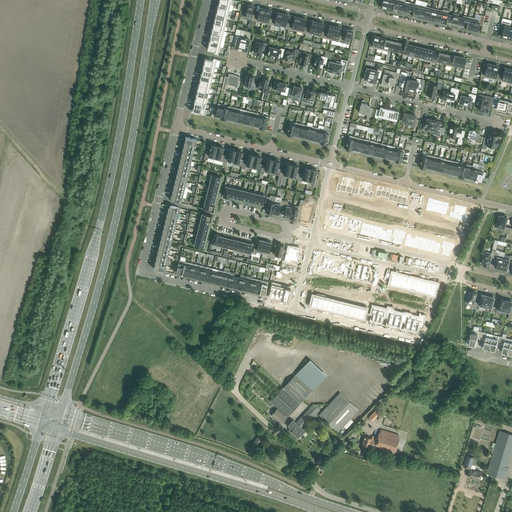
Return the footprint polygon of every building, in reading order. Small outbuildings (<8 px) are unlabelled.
[(415,0),(415,3),(412,15),(418,16),(421,5),(421,1),(417,0),(415,0)] [(217,7),(229,10),(230,5),(219,2),(217,7)] [(252,25),(253,21),(255,14),(252,14),(254,6),(251,6),(251,5),(247,4),(246,8),(247,8),(245,14),(243,13),(242,18),(244,18),(244,19),(245,19),(250,20),(249,24),(252,25)] [(421,5),(418,16),(423,18),(426,6),(421,5)] [(426,6),(423,18),(429,19),(432,8),(431,7),(431,8),(426,6)] [(217,7),(217,10),(216,12),(228,15),(229,10),(217,7)] [(258,15),(255,14),(253,21),(256,21),(256,22),(257,22),(262,23),(265,8),(262,8),(260,8),(258,15)] [(265,8),(262,23),(267,24),(268,25),(268,24),(271,25),(272,19),(269,18),(271,10),(269,10),(269,9),(265,8)] [(432,8),(429,19),(434,21),(437,9),(432,8)] [(437,9),(434,21),(440,22),(443,10),(442,10),(437,9)] [(443,10),(440,22),(446,23),(448,14),(449,10),(448,10),(443,9),(442,10),(443,10)] [(216,13),(215,15),(215,17),(214,17),(214,18),(226,20),(228,15),(216,12),(216,13)] [(275,19),(272,19),(271,25),(273,26),(274,26),(279,27),(283,13),(279,12),(279,13),(277,12),(275,19)] [(283,13),(279,27),(285,29),(288,29),(290,23),(287,22),(288,15),(286,14),(283,13)] [(474,18),(471,30),(477,31),(479,24),(482,25),(485,16),(484,16),(481,15),(479,19),(474,18)] [(297,32),(300,17),(297,16),(297,17),(294,16),(292,24),(290,23),(288,29),(291,30),(296,31),(296,32),(297,32)] [(304,18),(300,17),(297,32),(297,31),(302,33),(305,34),(307,27),(304,26),(306,19),(303,18),(304,18)] [(468,17),(466,28),(471,30),(474,18),(469,17),(468,17)] [(215,18),(214,20),(214,23),(213,23),(225,26),(226,20),(214,18),(215,18)] [(307,27),(305,34),(308,34),(309,35),(309,32),(315,33),(318,21),(314,20),(314,21),(312,20),(310,28),(307,27)] [(321,22),(318,21),(315,33),(320,35),(319,37),(320,37),(323,38),(324,31),(321,31),(323,23),(321,23),(321,22)] [(503,38),(506,39),(510,24),(505,23),(504,23),(501,22),(500,29),(503,29),(501,37),(503,37),(503,38)] [(213,23),(213,26),(212,28),(224,31),(225,26),(213,23)] [(331,40),(335,25),(331,25),(329,25),(327,32),(324,31),(323,38),(326,39),(331,40)] [(338,26),(335,25),(331,40),(332,40),(337,41),(337,42),(337,41),(340,42),(342,36),(339,35),(341,28),(338,27),(338,26)] [(212,28),(212,31),(211,33),(210,33),(223,36),(224,31),(212,28)] [(241,30),(236,29),(232,45),(235,45),(235,48),(238,49),(241,50),(247,51),(248,44),(249,44),(250,41),(249,41),(250,39),(239,37),(241,30)] [(342,36),(340,42),(343,43),(349,44),(352,33),(352,34),(353,30),(350,29),(349,30),(346,29),(345,36),(342,36)] [(211,34),(210,39),(221,41),(223,36),(210,33),(211,34)] [(376,49),(377,49),(379,37),(374,36),(371,47),(376,48),(376,49)] [(382,50),(385,38),(379,37),(377,49),(382,50)] [(208,44),(220,47),(221,41),(210,39),(208,44)] [(257,54),(261,55),(262,50),(266,50),(268,44),(267,44),(268,44),(260,42),(256,42),(253,52),(254,52),(257,53),(257,54)] [(403,52),(402,55),(403,55),(408,56),(411,45),(405,43),(405,44),(403,53),(403,52)] [(218,54),(220,47),(208,44),(207,49),(211,50),(211,51),(213,52),(213,51),(215,51),(214,54),(218,54)] [(413,58),(416,46),(411,45),(408,56),(413,57),(413,58)] [(422,47),(416,46),(413,58),(414,58),(419,59),(420,57),(422,47)] [(271,57),(271,58),(275,59),(275,58),(278,59),(279,56),(282,57),(284,49),(281,48),(280,50),(269,47),(267,56),(271,57)] [(287,51),(285,60),(290,62),(290,60),(293,61),(294,55),(298,56),(299,50),(295,49),(295,51),(293,50),(292,52),(287,51)] [(433,50),(427,49),(425,58),(425,60),(425,61),(425,60),(430,62),(433,50)] [(433,50),(430,62),(436,63),(437,61),(436,61),(438,52),(439,52),(433,50)] [(298,64),(302,65),(302,66),(305,67),(307,59),(310,60),(311,54),(305,53),(305,55),(301,54),(298,64)] [(446,63),(446,66),(451,67),(452,64),(451,64),(454,56),(453,56),(448,55),(446,63)] [(319,69),(321,69),(321,68),(321,66),(322,66),(322,65),(326,66),(328,57),(321,56),(320,58),(316,57),(315,61),(314,63),(313,67),(314,68),(314,69),(318,70),(318,69),(319,69)] [(462,70),(465,58),(459,57),(457,66),(457,68),(462,69),(462,70)] [(203,64),(215,67),(219,68),(220,61),(217,60),(217,59),(213,58),(213,61),(211,60),(211,59),(209,59),(209,60),(205,59),(203,64)] [(341,71),(345,72),(347,61),(341,59),(340,64),(329,61),(328,67),(328,68),(327,71),(328,71),(327,72),(331,73),(332,72),(340,74),(341,71)] [(383,65),(378,63),(376,69),(375,70),(367,68),(366,71),(365,71),(364,75),(365,75),(364,79),(369,80),(369,81),(375,83),(375,82),(376,82),(379,70),(382,70),(383,65)] [(489,64),(487,63),(485,71),(482,70),(480,76),(483,77),(484,77),(489,78),(489,79),(493,64),(489,63),(489,64)] [(202,69),(214,72),(215,67),(203,64),(202,69)] [(496,65),(493,64),(489,79),(495,80),(494,80),(495,80),(498,81),(499,74),(496,74),(498,66),(496,66),(496,65)] [(499,74),(498,81),(501,81),(501,82),(501,81),(506,83),(510,68),(507,67),(506,68),(504,68),(502,75),(499,74)] [(212,77),(214,72),(202,69),(201,74),(200,74),(200,75),(212,77)] [(382,85),(386,86),(386,85),(391,86),(391,83),(393,84),(394,82),(397,83),(399,73),(390,71),(389,75),(384,73),(381,84),(382,84),(382,85)] [(401,71),(399,81),(401,82),(400,85),(401,85),(400,89),(402,89),(402,90),(405,91),(406,90),(409,91),(411,80),(405,79),(407,73),(401,71)] [(221,89),(224,90),(225,90),(227,84),(236,87),(236,88),(237,87),(238,87),(239,81),(240,77),(236,76),(236,75),(231,74),(231,75),(229,75),(228,74),(228,77),(225,76),(221,89)] [(253,83),(253,80),(254,76),(250,75),(251,74),(247,74),(246,74),(244,84),(247,85),(246,88),(254,90),(254,91),(256,83),(255,83),(253,83)] [(211,83),(212,77),(200,75),(201,75),(200,80),(199,80),(211,83)] [(267,86),(268,84),(267,84),(268,80),(262,78),(261,82),(259,81),(257,87),(260,88),(259,89),(264,90),(263,93),(269,94),(271,87),(267,86)] [(411,80),(409,91),(416,93),(417,90),(418,88),(422,89),(424,80),(417,78),(416,82),(411,80)] [(200,80),(199,82),(198,85),(210,88),(211,83),(199,80),(200,80)] [(286,84),(279,82),(279,81),(276,80),(276,81),(275,81),(273,89),(278,91),(279,90),(281,90),(280,94),(287,95),(289,88),(285,87),(286,84)] [(440,91),(441,84),(438,83),(437,83),(438,83),(437,85),(430,84),(427,95),(428,96),(428,97),(431,97),(431,96),(435,97),(436,90),(440,91)] [(197,90),(209,93),(210,88),(198,85),(197,90)] [(293,89),(290,88),(288,95),(292,96),(292,95),(300,97),(302,88),(301,88),(302,87),(298,86),(297,87),(294,86),(293,89)] [(446,100),(448,101),(449,101),(449,100),(450,100),(453,100),(454,99),(456,99),(457,99),(459,89),(451,88),(450,93),(443,91),(441,100),(446,101),(446,100)] [(303,94),(302,99),(309,101),(309,99),(314,100),(316,91),(315,91),(315,90),(312,89),(311,90),(308,89),(307,94),(303,94)] [(196,96),(207,98),(209,93),(197,90),(196,96)] [(334,102),(335,101),(336,96),(331,95),(321,92),(320,95),(317,95),(317,97),(319,98),(325,100),(326,100),(325,101),(329,102),(328,107),(333,108),(335,108),(335,109),(337,102),(334,102)] [(469,94),(468,97),(461,95),(460,99),(459,99),(459,102),(459,103),(460,103),(460,104),(463,105),(463,104),(470,106),(471,101),(474,102),(476,95),(469,94)] [(497,106),(497,107),(497,109),(498,110),(505,111),(507,111),(507,112),(508,112),(508,111),(511,112),(511,108),(511,102),(508,101),(499,99),(500,96),(497,96),(498,94),(495,94),(492,105),(497,106)] [(484,106),(487,106),(487,107),(490,108),(493,97),(486,95),(485,99),(478,97),(476,107),(476,108),(479,109),(480,108),(483,109),(484,106)] [(207,98),(196,96),(195,96),(196,96),(194,101),(206,104),(207,98)] [(365,103),(365,102),(365,101),(365,100),(364,100),(363,100),(362,100),(361,101),(360,105),(360,106),(359,112),(367,114),(366,120),(370,121),(374,108),(370,108),(370,106),(366,105),(367,103),(366,103),(365,103)] [(194,101),(193,106),(205,109),(206,104),(194,101)] [(220,118),(224,105),(218,103),(215,116),(220,117),(220,118)] [(224,105),(220,118),(226,119),(229,106),(229,107),(224,106),(224,105)] [(193,106),(192,109),(191,109),(191,110),(191,111),(192,112),(203,114),(205,109),(193,106)] [(226,118),(232,120),(235,107),(229,106),(226,119),(226,118)] [(232,120),(237,121),(240,109),(235,107),(232,120)] [(378,116),(386,118),(389,108),(384,107),(384,108),(380,107),(379,110),(376,109),(374,117),(378,118),(378,116)] [(389,108),(386,118),(396,121),(399,111),(393,110),(394,109),(389,108)] [(240,109),(237,121),(243,123),(246,110),(240,109)] [(243,123),(248,124),(251,111),(246,110),(243,123)] [(248,124),(254,125),(257,113),(251,111),(248,124)] [(259,128),(263,114),(257,113),(254,125),(259,127),(259,128)] [(412,115),(412,114),(408,113),(407,114),(404,113),(402,121),(411,123),(411,125),(417,126),(418,119),(415,119),(416,116),(412,115)] [(263,114),(259,128),(265,129),(266,124),(267,124),(267,120),(268,117),(268,116),(262,115),(263,114)] [(427,130),(431,131),(434,119),(430,118),(430,119),(427,118),(426,123),(425,123),(425,125),(421,124),(419,130),(426,132),(427,130)] [(437,120),(434,119),(431,131),(434,131),(433,134),(440,136),(441,130),(438,130),(439,126),(439,125),(440,122),(436,121),(437,120)] [(287,134),(292,136),(295,122),(295,123),(290,122),(289,124),(289,126),(288,126),(287,129),(288,129),(287,134)] [(301,124),(295,122),(292,136),(293,136),(293,135),(298,136),(301,124)] [(301,124),(298,136),(304,137),(307,125),(301,124)] [(451,124),(451,127),(450,127),(449,131),(450,131),(449,136),(455,137),(458,137),(457,143),(461,145),(465,131),(461,130),(462,128),(458,127),(458,126),(457,126),(457,125),(453,124),(453,125),(451,124)] [(307,125),(304,137),(309,139),(312,126),(307,125)] [(312,126),(309,139),(315,140),(318,128),(312,126)] [(318,128),(315,140),(320,141),(323,130),(323,129),(318,128)] [(320,141),(320,142),(326,144),(327,141),(328,140),(327,140),(329,132),(329,131),(323,130),(320,141)] [(474,130),(473,130),(472,130),(472,131),(469,130),(467,138),(467,139),(469,139),(469,138),(472,139),(472,138),(475,139),(474,142),(481,143),(483,137),(479,136),(479,133),(475,132),(475,131),(475,130),(474,130)] [(498,138),(499,136),(498,136),(498,135),(495,134),(494,135),(489,134),(488,138),(487,140),(483,140),(481,148),(482,148),(481,148),(486,149),(487,145),(496,148),(497,145),(498,145),(499,139),(498,138)] [(348,138),(347,140),(346,143),(345,149),(351,150),(354,136),(353,136),(353,137),(349,136),(349,137),(348,138)] [(359,138),(354,136),(351,150),(351,149),(356,150),(359,138)] [(186,140),(185,142),(196,145),(197,140),(186,137),(185,140),(186,140)] [(365,139),(359,138),(356,150),(362,152),(365,139)] [(362,152),(368,153),(371,141),(365,139),(362,152)] [(376,142),(371,141),(368,153),(373,154),(376,142)] [(373,154),(379,156),(382,143),(376,142),(373,154)] [(387,145),(382,143),(379,156),(384,157),(387,145)] [(209,151),(206,150),(204,157),(214,159),(217,146),(216,146),(216,145),(213,144),(213,145),(211,145),(210,148),(210,149),(209,151)] [(387,145),(384,157),(390,158),(393,146),(387,145)] [(214,159),(223,162),(225,155),(222,154),(223,148),(222,147),(222,146),(219,146),(217,146),(214,159)] [(395,161),(399,147),(393,146),(390,158),(395,160),(395,161)] [(399,147),(395,161),(401,162),(402,157),(403,154),(404,150),(398,148),(399,147)] [(228,156),(225,155),(223,162),(222,164),(226,165),(227,160),(233,161),(236,151),(235,150),(231,149),(230,149),(228,156)] [(232,164),(233,164),(242,166),(244,160),(240,159),(242,152),(241,152),(241,151),(237,150),(237,151),(236,151),(233,161),(232,164)] [(247,160),(244,160),(242,166),(241,168),(245,169),(245,167),(251,168),(255,155),(253,155),(253,154),(250,153),(250,154),(248,154),(247,160)] [(419,167),(425,168),(428,156),(422,154),(421,158),(420,161),(420,162),(419,167)] [(256,156),(255,155),(251,168),(257,170),(257,172),(260,173),(262,164),(259,163),(261,157),(259,156),(256,155),(256,156)] [(428,155),(428,156),(425,168),(425,167),(430,168),(433,156),(428,155)] [(430,168),(436,170),(439,157),(433,156),(430,168)] [(436,170),(441,171),(444,159),(439,157),(436,170)] [(262,164),(260,173),(264,174),(264,172),(270,173),(273,160),(272,159),(269,158),(269,159),(267,158),(265,165),(262,164)] [(273,160),(270,173),(279,175),(281,169),(278,168),(279,161),(278,161),(278,160),(275,159),(275,160),(273,160)] [(441,171),(447,172),(450,160),(444,159),(441,171)] [(447,172),(452,174),(455,161),(450,160),(447,172)] [(458,176),(461,164),(462,163),(455,161),(452,174),(458,175),(458,176)] [(284,170),(281,169),(279,175),(278,178),(279,178),(282,178),(283,176),(289,178),(292,164),(291,164),(291,163),(287,162),(287,163),(286,163),(284,170)] [(293,165),(292,164),(289,178),(298,180),(300,173),(296,173),(298,166),(297,165),(293,164),(293,165)] [(464,177),(467,164),(466,165),(461,164),(458,176),(464,178),(464,177)] [(472,165),(467,164),(464,177),(469,178),(472,165)] [(469,178),(475,179),(478,167),(472,165),(469,178)] [(298,180),(307,182),(311,169),(309,169),(309,168),(306,167),(306,168),(304,167),(303,174),(300,173),(298,180)] [(478,167),(475,179),(474,180),(477,181),(477,179),(481,180),(482,177),(484,177),(485,172),(483,172),(483,169),(478,168),(478,167)] [(311,169),(307,182),(313,184),(313,186),(316,187),(319,178),(315,177),(316,174),(316,175),(316,174),(317,170),(315,170),(315,169),(312,168),(312,169),(311,169)] [(221,177),(211,175),(209,180),(220,183),(221,180),(220,180),(221,177)] [(338,184),(336,190),(339,191),(340,189),(345,190),(348,178),(343,177),(341,184),(338,184)] [(348,178),(345,190),(346,190),(351,191),(350,193),(354,194),(356,188),(353,187),(354,180),(349,179),(349,178),(348,178)] [(356,188),(354,194),(358,195),(358,193),(363,194),(366,183),(360,182),(359,188),(356,188)] [(366,183),(363,194),(369,196),(368,198),(372,199),(374,192),(370,191),(372,184),(371,184),(371,183),(367,182),(367,183),(366,183)] [(226,185),(223,196),(224,196),(229,197),(232,187),(226,185)] [(218,188),(208,186),(206,191),(217,194),(218,191),(217,191),(218,188)] [(240,199),(243,189),(237,188),(234,199),(238,199),(240,199)] [(251,202),(254,192),(248,191),(246,201),(249,202),(249,201),(251,202)] [(259,193),(257,204),(260,205),(260,204),(262,205),(265,195),(259,193)] [(182,197),(172,195),(171,195),(171,198),(172,198),(171,200),(181,203),(182,197)] [(272,213),(275,201),(269,199),(270,197),(267,196),(265,202),(268,203),(266,212),(268,212),(268,213),(271,214),(271,213),(272,213)] [(204,203),(215,205),(215,202),(214,202),(215,199),(205,197),(204,203)] [(281,202),(275,201),(272,213),(278,214),(280,206),(283,207),(285,201),(281,200),(281,202)] [(285,201),(283,207),(286,208),(284,216),(290,217),(293,205),(287,204),(288,201),(285,201)] [(202,208),(213,211),(215,205),(204,203),(202,208)] [(293,205),(290,217),(291,218),(290,218),(293,219),(294,218),(296,219),(298,211),(301,211),(302,205),(299,204),(299,206),(293,205)] [(180,208),(170,205),(169,208),(168,208),(168,211),(169,211),(178,213),(180,208)] [(450,211),(448,217),(452,218),(452,216),(457,217),(458,217),(461,205),(460,205),(460,206),(455,205),(453,211),(450,211)] [(461,205),(458,217),(463,219),(462,221),(466,222),(468,215),(465,215),(467,207),(461,205)] [(303,209),(301,216),(303,217),(302,220),(307,222),(308,218),(309,218),(311,211),(303,209)] [(330,212),(328,219),(332,220),(330,227),(335,229),(338,217),(333,216),(334,213),(330,212)] [(200,218),(211,221),(212,216),(201,213),(200,216),(200,218)] [(338,217),(335,229),(336,229),(336,228),(341,230),(343,223),(346,224),(348,217),(344,216),(344,219),(338,218),(338,217)] [(507,234),(508,227),(505,226),(507,217),(501,216),(499,216),(498,222),(497,221),(496,225),(497,225),(497,226),(504,228),(504,231),(503,233),(507,234)] [(354,221),(351,233),(356,234),(358,227),(359,228),(360,223),(354,221)] [(399,232),(396,244),(401,245),(402,238),(404,239),(405,234),(399,232)] [(211,245),(217,246),(220,235),(214,234),(211,243),(211,245)] [(223,246),(225,237),(222,236),(222,237),(220,236),(220,235),(217,246),(223,247),(223,246)] [(234,249),(233,251),(239,253),(242,241),(239,241),(239,240),(236,239),(234,249)] [(262,253),(265,241),(259,240),(257,248),(254,247),(253,254),(256,254),(256,252),(262,253)] [(244,242),(242,241),(239,253),(245,254),(245,252),(247,242),(244,241),(244,242)] [(265,241),(262,253),(268,255),(267,257),(271,258),(272,252),(269,251),(271,243),(265,241)] [(275,252),(272,252),(271,258),(274,259),(274,257),(280,258),(281,255),(283,246),(281,245),(281,244),(278,243),(278,244),(277,244),(275,252)] [(448,244),(445,256),(449,257),(451,250),(452,251),(454,246),(448,244)] [(286,253),(285,258),(291,259),(293,248),(289,247),(287,253),(286,253)] [(491,257),(494,258),(496,249),(493,249),(492,253),(485,252),(484,257),(483,257),(482,261),(483,261),(482,264),(484,264),(484,265),(489,266),(490,262),(491,260),(490,260),(491,257)] [(496,268),(501,269),(504,259),(504,256),(498,255),(499,253),(496,252),(496,249),(494,258),(497,259),(496,261),(496,263),(495,267),(496,267),(496,268)] [(317,262),(316,269),(320,270),(320,267),(326,269),(329,257),(322,255),(321,263),(317,262)] [(504,259),(501,269),(506,270),(507,270),(508,266),(509,264),(509,262),(511,262),(511,255),(510,255),(510,256),(509,260),(504,259)] [(329,257),(326,269),(326,268),(331,269),(331,272),(334,273),(336,266),(333,265),(334,259),(329,257)] [(178,263),(176,272),(182,274),(184,264),(185,261),(179,260),(178,263)] [(336,266),(334,273),(337,274),(338,271),(344,272),(346,262),(340,260),(339,267),(336,266)] [(182,274),(187,275),(190,263),(185,261),(184,264),(182,274)] [(346,262),(344,272),(349,273),(348,276),(352,277),(353,271),(350,270),(352,263),(351,263),(351,262),(347,261),(347,262),(346,262)] [(187,275),(193,277),(196,264),(190,263),(187,275)] [(196,264),(193,277),(198,278),(201,265),(196,264)] [(353,271),(352,277),(355,278),(356,275),(361,277),(364,265),(363,265),(363,266),(358,264),(356,271),(353,271)] [(198,278),(204,279),(207,267),(201,265),(198,278)] [(364,265),(361,277),(366,279),(366,281),(369,282),(371,275),(368,275),(370,267),(364,265)] [(207,267),(204,279),(209,281),(213,268),(207,267)] [(213,268),(209,281),(215,282),(218,269),(213,268)] [(215,282),(221,283),(224,271),(218,269),(215,282)] [(221,283),(226,285),(228,275),(229,275),(229,272),(224,271),(221,283)] [(392,272),(389,285),(395,286),(395,285),(397,274),(398,274),(392,272)] [(251,281),(248,290),(254,291),(257,279),(251,278),(250,280),(251,281)] [(254,291),(260,293),(263,280),(257,279),(254,291)] [(414,289),(414,290),(419,292),(422,280),(417,279),(415,289),(414,289)] [(268,282),(263,280),(260,293),(265,294),(268,282)] [(429,294),(434,296),(437,283),(432,282),(429,294)] [(472,308),(476,309),(477,302),(474,302),(475,299),(476,297),(475,297),(476,293),(471,292),(470,292),(469,295),(468,294),(467,298),(468,299),(467,304),(473,305),(472,308)] [(480,303),(477,302),(476,309),(479,309),(480,307),(485,309),(488,296),(483,295),(482,295),(481,298),(481,301),(480,303)] [(493,297),(488,296),(485,309),(486,309),(486,307),(491,309),(490,312),(494,313),(495,307),(492,306),(493,304),(494,301),(493,301),(494,298),(493,297)] [(498,307),(495,307),(494,313),(497,314),(498,312),(503,313),(506,300),(500,299),(499,303),(499,305),(498,307)] [(511,301),(506,300),(503,313),(504,313),(504,311),(510,312),(508,319),(511,320),(511,316),(511,310),(510,310),(511,308),(511,306),(511,303),(511,302),(511,301)] [(360,307),(358,317),(364,318),(366,308),(360,307)] [(379,308),(376,321),(380,322),(382,316),(384,316),(385,309),(379,308)] [(388,308),(386,316),(389,317),(388,324),(389,324),(389,325),(392,326),(392,325),(393,325),(396,314),(396,315),(397,312),(391,311),(392,308),(388,308)] [(406,314),(404,321),(407,321),(405,328),(411,330),(414,317),(409,315),(409,314),(406,313),(405,314),(406,314)] [(396,314),(393,325),(399,327),(401,320),(404,321),(406,314),(405,314),(402,314),(402,316),(396,315),(396,314)] [(414,317),(411,330),(417,331),(419,324),(422,325),(424,316),(420,316),(420,318),(414,317)] [(481,339),(483,332),(473,330),(470,339),(469,339),(468,339),(468,340),(467,340),(467,341),(467,342),(467,343),(467,344),(468,344),(469,345),(473,346),(473,345),(475,346),(477,338),(481,339)] [(483,332),(481,339),(485,340),(483,348),(489,349),(493,335),(490,334),(483,332)] [(497,343),(500,344),(502,337),(493,335),(489,349),(495,351),(497,343)] [(508,354),(511,339),(502,337),(500,344),(504,345),(502,352),(508,354)] [(295,375),(270,401),(275,405),(287,417),(312,391),(295,375)] [(340,393),(319,414),(338,431),(358,410),(340,393)] [(293,420),(288,426),(292,429),(290,431),(297,438),(304,430),(302,428),(320,409),(314,404),(296,423),(293,420)] [(271,415),(281,424),(286,418),(277,409),(271,415)] [(373,421),(379,415),(375,410),(368,417),(373,421)] [(365,436),(362,444),(369,446),(369,445),(395,453),(399,439),(398,438),(399,435),(387,431),(381,429),(380,433),(379,432),(377,437),(376,440),(372,438),(365,436)] [(486,474),(505,479),(511,454),(511,434),(499,431),(496,443),(494,448),(486,474)] [(260,435),(253,444),(256,446),(262,437),(260,435)] [(467,455),(464,465),(467,466),(471,467),(470,469),(470,470),(468,477),(479,480),(479,479),(481,480),(482,479),(483,477),(482,476),(480,476),(481,475),(482,472),(474,470),(476,466),(475,465),(474,465),(472,464),(474,457),(470,456),(467,455)]
